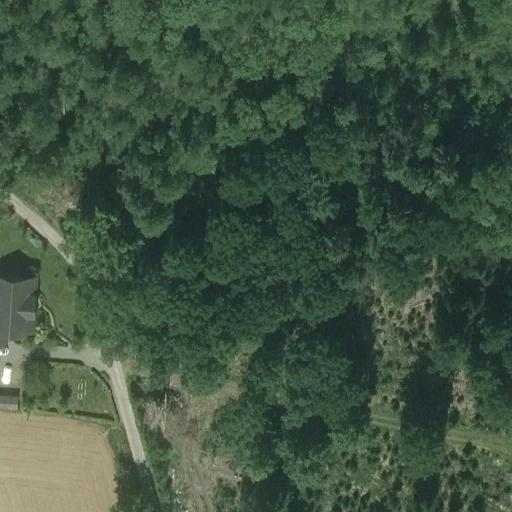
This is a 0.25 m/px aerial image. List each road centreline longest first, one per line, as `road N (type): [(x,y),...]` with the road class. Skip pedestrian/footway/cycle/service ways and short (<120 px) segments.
road 1 (track): [(115,359),(511,450)]
road 2 (unclassified): [(0,187),(66,245),(96,289),(156,511)]
